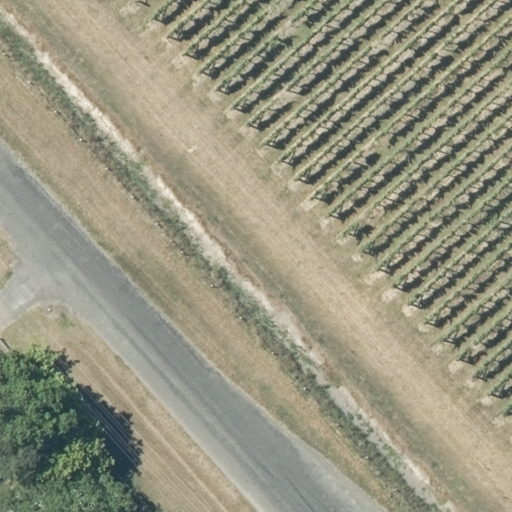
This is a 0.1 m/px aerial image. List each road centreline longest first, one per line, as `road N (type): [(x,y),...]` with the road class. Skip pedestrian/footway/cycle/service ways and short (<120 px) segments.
road 1 (track): [(509,511),(39,0)]
road 2 (unclassified): [(292,511),(0,184)]
